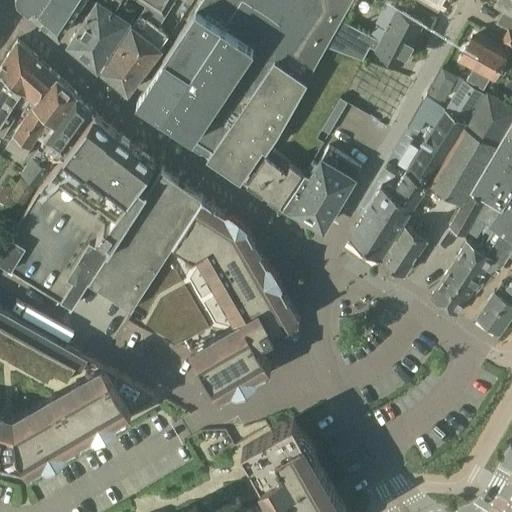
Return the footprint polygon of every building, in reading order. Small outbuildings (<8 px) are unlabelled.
[(19,0),(59,33),(81,0),(19,0)] [(124,3),(126,0),(101,0),(101,1),(99,0),(95,0),(68,42),(84,54),(116,6),(120,9),(124,3)] [(138,13),(147,0),(126,0),(124,3),(120,9),(116,6),(84,54),(98,66),(136,11),(138,13)] [(147,0),(138,13),(139,13),(130,24),(101,69),(127,91),(161,47),(159,45),(168,32),(158,24),(174,0),(147,0)] [(270,42),(294,0),(200,0),(195,8),(194,8),(163,56),(165,58),(137,99),(162,117),(160,119),(192,140),(193,139),(201,145),(230,100),(248,77),(270,42)] [(230,100),(201,145),(203,146),(209,147),(212,149),(208,156),(240,178),(265,142),(266,144),(270,139),(271,136),(272,135),(289,106),(298,91),(325,44),(340,18),(346,8),(350,0),(294,0),(270,42),(248,77),(230,100)] [(511,0),(496,0),(494,5),(507,13),(511,15),(511,0)] [(495,24),(501,15),(479,2),(473,12),(495,24)] [(404,58),(424,19),(396,5),(379,38),(340,18),(325,44),(363,58),(370,45),(392,57),(402,62),(404,58)] [(511,15),(507,13),(500,24),(507,28),(511,30),(511,15)] [(511,30),(507,28),(500,41),(511,48),(511,30)] [(463,45),(460,50),(463,56),(462,58),(492,75),(493,74),(497,76),(509,56),(504,53),(505,51),(475,34),(469,44),(463,45)] [(76,93),(18,39),(0,65),(0,135),(2,137),(14,118),(6,111),(12,101),(24,109),(21,114),(23,115),(6,145),(23,156),(48,114),(53,116),(46,126),(50,129),(75,94),(76,93)] [(445,97),(458,74),(442,66),(428,92),(440,98),(445,97)] [(350,234),(348,236),(349,237),(381,258),(428,183),(458,134),(464,125),(467,121),(484,91),(463,79),(447,107),(393,187),(388,184),(385,186),(383,184),(350,234)] [(511,104),(486,90),(466,126),(497,145),(505,132),(511,120),(511,104)] [(38,148),(32,155),(20,173),(38,186),(51,168),(48,166),(91,107),(75,94),(50,129),(45,136),(49,138),(40,150),(38,148)] [(328,130),(346,100),(340,97),(322,127),(328,130)] [(134,145),(108,123),(94,112),(50,172),(0,249),(0,258),(15,268),(62,298),(63,297),(71,302),(70,303),(71,305),(89,277),(159,169),(157,168),(159,164),(155,160),(134,145)] [(458,134),(428,183),(429,183),(429,184),(442,191),(461,203),(469,189),(470,190),(497,145),(466,126),(464,125),(458,134)] [(481,249),(445,305),(457,312),(492,259),(502,265),(511,249),(511,137),(505,132),(497,145),(470,190),(485,199),(500,208),(489,225),(493,228),(480,249),(481,249)] [(287,162),(289,160),(269,144),(262,154),(243,181),(279,206),(303,173),(287,162)] [(326,221),(360,165),(327,145),(290,208),(317,224),(326,221)] [(132,304),(203,194),(161,165),(159,169),(89,277),(132,304)] [(0,201),(6,205),(14,202),(16,198),(24,203),(35,184),(21,176),(13,187),(8,185),(1,187),(0,188),(0,201)] [(461,203),(449,225),(465,234),(474,220),(482,224),(489,211),(481,206),(485,199),(470,190),(469,189),(461,203)] [(203,194),(133,305),(127,316),(174,341),(185,335),(219,394),(271,364),(258,341),(288,324),(287,322),(286,323),(277,308),(276,304),(288,297),(288,298),(289,298),(248,227),(225,209),(203,194)] [(383,259),(403,272),(404,273),(428,237),(407,223),(383,259)] [(431,295),(431,296),(445,305),(481,249),(480,249),(467,240),(431,295)] [(511,278),(511,279),(504,275),(495,290),(494,290),(478,315),(501,330),(511,312),(511,278)] [(0,467),(22,473),(150,398),(154,392),(0,306),(0,467)] [(246,511),(199,511),(195,504),(181,511),(177,511),(174,511),(348,511),(316,455),(317,451),(313,440),(312,439),(305,431),(301,429),(293,417),(242,447),(271,496),(246,511)]
